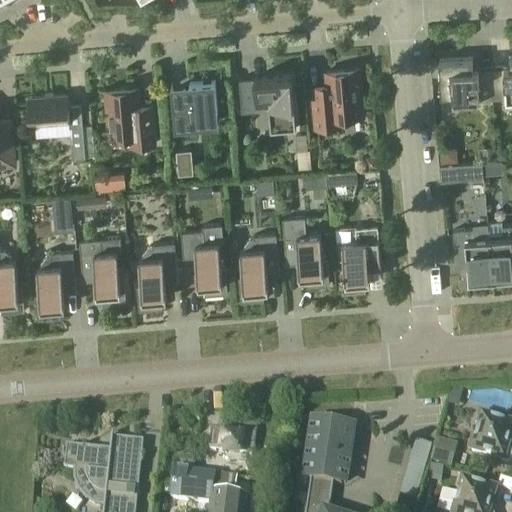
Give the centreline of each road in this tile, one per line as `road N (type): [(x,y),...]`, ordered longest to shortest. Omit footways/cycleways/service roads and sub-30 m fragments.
road 1 (residential): [(0,391),(429,355)]
road 2 (residential): [(429,355),(399,12)]
road 3 (residential): [(99,40),(399,12)]
